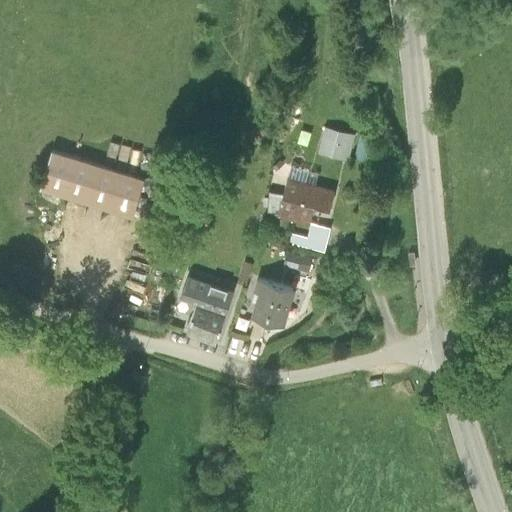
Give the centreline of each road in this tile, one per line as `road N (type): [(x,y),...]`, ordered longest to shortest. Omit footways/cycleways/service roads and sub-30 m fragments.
road 1 (unclassified): [(444,338),(398,358),(283,384),(123,344),(0,299)]
road 2 (tertiary): [(444,338),(407,0)]
road 3 (tertiary): [(493,511),(444,338)]
